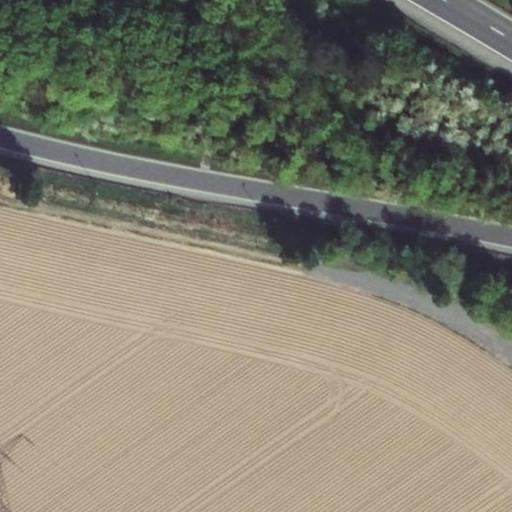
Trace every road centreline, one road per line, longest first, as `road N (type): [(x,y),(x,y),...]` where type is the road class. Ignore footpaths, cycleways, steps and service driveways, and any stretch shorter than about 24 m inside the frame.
road 1 (track): [(511,360),(458,321),(381,289),(0,195)]
road 2 (trunk): [(0,138),(201,183),(511,237)]
